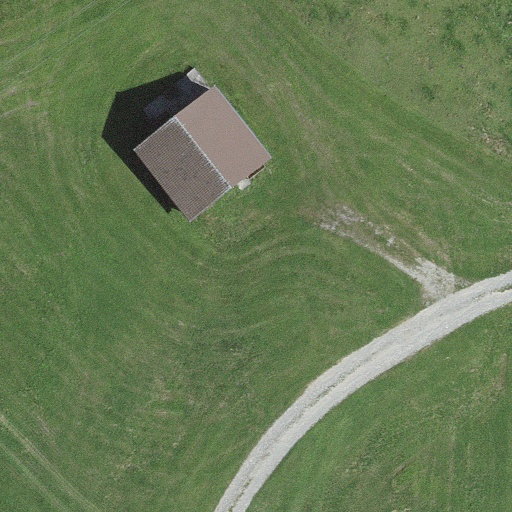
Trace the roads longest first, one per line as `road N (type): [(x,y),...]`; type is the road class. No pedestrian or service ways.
road 1 (track): [(234,511),(270,450),(357,363),(511,298)]
road 2 (track): [(337,210),(468,311)]
